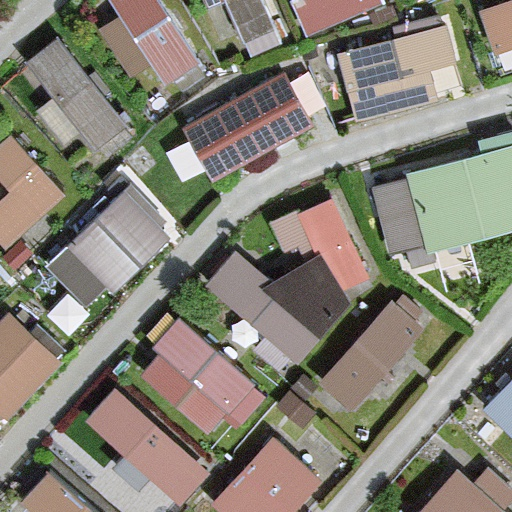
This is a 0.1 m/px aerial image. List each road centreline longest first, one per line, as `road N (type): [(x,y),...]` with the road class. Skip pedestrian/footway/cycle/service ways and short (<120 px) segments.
road 1 (track): [(0,462),(233,201),(337,145),(511,94)]
road 2 (track): [(336,511),(511,317)]
